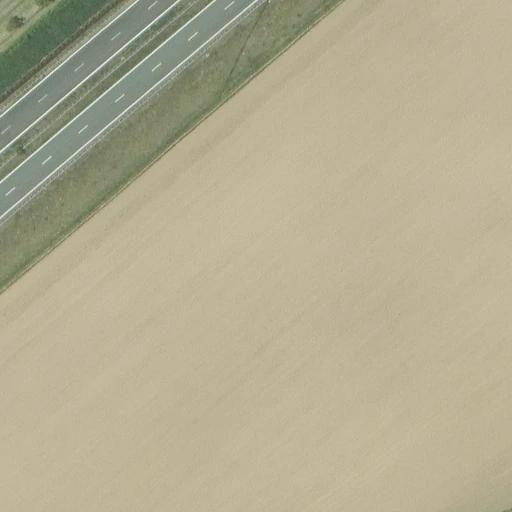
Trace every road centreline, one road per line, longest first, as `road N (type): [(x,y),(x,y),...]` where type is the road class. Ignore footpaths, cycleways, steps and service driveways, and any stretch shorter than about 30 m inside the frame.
road 1 (trunk): [(0,202),(237,0)]
road 2 (trunk): [(159,0),(0,136)]
